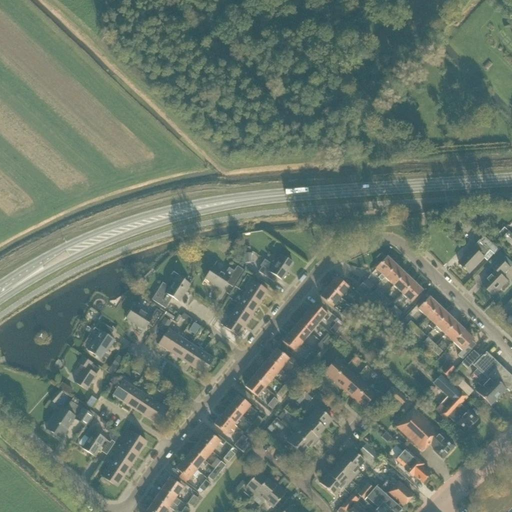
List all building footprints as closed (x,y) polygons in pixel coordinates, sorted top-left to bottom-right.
[(509,232),(504,228),(497,235),(502,240),(503,238),(511,246),(511,234),(509,232)] [(467,255),(458,264),(469,274),(484,259),(487,262),(494,255),(495,256),(495,255),(499,251),(484,237),(480,241),(473,248),(472,247),(466,254),(467,255)] [(495,255),(500,259),(501,259),(511,268),(511,267),(511,263),(504,255),(499,251),(495,255)] [(244,264),(252,263),(251,254),(243,255),(244,264)] [(264,260),(260,267),(261,268),(258,272),(272,282),(276,277),(282,281),(293,264),(280,256),(273,266),(264,260)] [(384,278),(395,267),(386,258),(375,270),(384,278)] [(500,288),(501,289),(508,282),(502,277),(511,268),(501,259),(500,259),(493,267),(492,268),(496,272),(482,286),(492,296),(500,288)] [(232,288),(243,271),(236,267),(233,272),(229,269),(225,275),(213,267),(204,280),(221,291),(226,284),(232,288)] [(393,287),(404,275),(395,267),(384,278),(393,287)] [(413,283),(404,275),(393,287),(402,295),(413,283)] [(179,302),(189,285),(177,277),(170,288),(162,284),(152,300),(165,309),(172,298),(179,302)] [(328,288),(340,298),(348,289),(335,278),(328,288)] [(362,284),(369,291),(373,287),(365,280),(362,284)] [(244,293),(260,303),(267,292),(252,282),(244,293)] [(413,283),(402,295),(410,303),(422,292),(413,283)] [(362,284),(357,288),(364,296),(369,291),(362,284)] [(332,308),(340,298),(328,288),(320,297),(332,308)] [(357,288),(353,293),(356,296),(361,300),(364,296),(357,288)] [(379,301),(383,297),(376,290),(372,294),(379,301)] [(252,314),(260,303),(244,293),(237,304),(252,314)] [(350,304),(354,308),(361,300),(356,296),(350,304)] [(383,297),(379,301),(386,308),(390,304),(383,297)] [(427,319),(438,307),(429,299),(418,310),(427,319)] [(245,325),(252,314),(237,304),(230,316),(245,325)] [(305,315),(318,325),(326,315),(313,305),(305,315)] [(151,318),(134,307),(126,320),(143,330),(147,325),(152,328),(161,314),(156,310),(151,318)] [(345,319),(351,311),(347,307),(340,315),(345,319)] [(396,318),(401,314),(394,307),(389,311),(396,318)] [(435,327),(446,315),(438,307),(427,319),(435,327)] [(310,334),(318,325),(305,315),(298,324),(310,334)] [(444,335),(455,324),(446,315),(435,327),(444,335)] [(238,337),(245,325),(230,316),(222,327),(238,337)] [(164,333),(171,323),(164,318),(157,329),(164,333)] [(413,333),(417,329),(410,322),(406,327),(413,333)] [(108,350),(114,341),(109,338),(113,331),(102,324),(97,331),(99,332),(87,351),(100,360),(107,349),(108,350)] [(194,335),(199,327),(193,324),(188,331),(194,335)] [(302,343),(310,334),(298,324),(290,333),(302,343)] [(334,335),(340,328),(335,324),(329,332),(334,335)] [(453,343),(464,332),(455,324),(444,335),(453,343)] [(417,329),(413,333),(420,340),(424,336),(417,329)] [(170,353),(180,338),(168,330),(158,346),(170,353)] [(464,332),(453,343),(461,351),(457,356),(462,360),(472,350),(471,349),(475,346),(471,342),(473,340),(464,332)] [(295,353),(302,343),(290,333),(282,343),(295,353)] [(320,343),(324,346),(331,339),(326,335),(320,343)] [(181,360),(191,345),(180,338),(170,353),(181,360)] [(430,350),(434,345),(427,339),(423,343),(430,350)] [(441,352),(446,346),(441,341),(436,347),(441,352)] [(318,354),(324,346),(320,343),(313,350),(318,354)] [(192,368),(202,352),(191,345),(181,360),(192,368)] [(434,345),(430,350),(437,357),(441,352),(436,347),(434,345)] [(268,360),(280,370),(288,361),(293,365),(296,361),(291,357),(288,360),(276,350),(268,360)] [(202,352),(192,368),(203,375),(213,360),(202,352)] [(480,359),(473,352),(461,364),(467,370),(472,365),(477,370),(472,375),(480,382),(477,384),(481,387),(475,393),(490,406),(506,390),(509,392),(511,389),(511,377),(486,353),(480,359)] [(309,365),(315,358),(311,354),(304,361),(309,365)] [(86,391),(95,376),(88,371),(92,365),(81,358),(77,364),(80,366),(75,375),(78,377),(74,383),(86,391)] [(273,379),(280,370),(268,360),(260,369),(273,379)] [(334,382),(346,369),(336,360),(324,373),(334,382)] [(112,375),(117,368),(112,364),(107,371),(112,375)] [(139,376),(144,369),(138,365),(134,372),(139,376)] [(447,377),(455,370),(450,365),(442,373),(447,377)] [(265,388),(273,379),(260,369),(252,378),(265,388)] [(296,381),(303,373),(298,369),(292,377),(296,381)] [(343,391),(355,378),(346,369),(334,382),(343,391)] [(148,387),(152,380),(146,376),(142,383),(148,387)] [(257,398),(265,388),(252,378),(245,388),(257,398)] [(353,400),(365,387),(355,378),(343,391),(353,400)] [(283,388),(287,392),(293,384),(289,380),(283,388)] [(124,404),(134,389),(123,381),(113,396),(124,404)] [(112,391),(115,386),(110,383),(107,387),(112,391)] [(68,396),(72,391),(67,387),(63,392),(68,396)] [(304,387),(293,400),(299,405),(304,399),(309,403),(314,396),(304,387)] [(365,387),(353,400),(363,409),(375,396),(365,387)] [(281,399),(287,392),(283,388),(276,395),(281,399)] [(135,411),(145,396),(134,389),(124,404),(135,411)] [(467,412),(459,405),(466,398),(456,389),(445,400),(449,404),(444,410),(440,406),(435,412),(444,421),(447,417),(455,425),(454,426),(464,434),(477,420),(467,412)] [(468,397),(472,393),(468,389),(464,393),(468,397)] [(54,404),(63,394),(59,390),(50,400),(54,404)] [(401,407),(406,401),(394,390),(389,396),(401,407)] [(167,392),(163,398),(169,402),(172,396),(167,392)] [(146,418),(156,403),(145,396),(135,411),(146,418)] [(241,417),(242,416),(246,412),(252,417),(256,413),(237,397),(229,406),(241,417)] [(272,410),(278,403),(273,399),(267,406),(272,410)] [(92,417),(70,403),(64,411),(60,409),(52,421),(46,430),(60,439),(74,419),(86,427),(92,417)] [(156,403),(146,418),(157,426),(167,411),(156,403)] [(244,418),(242,416),(241,417),(229,406),(221,416),(234,426),(238,420),(241,422),(244,418)] [(309,417),(324,430),(332,421),(317,408),(309,417)] [(445,439),(413,409),(395,427),(422,453),(430,444),(435,450),(433,452),(442,460),(454,447),(446,439),(445,439)] [(237,428),(234,426),(221,416),(214,425),(226,435),(230,430),(233,432),(237,428)] [(319,436),(324,430),(309,417),(301,425),(303,427),(318,440),(321,437),(319,436)] [(251,425),(256,429),(262,421),(258,418),(251,425)] [(94,457),(105,440),(93,433),(98,425),(93,421),(84,435),(89,438),(82,449),(94,457)] [(250,437),(256,429),(251,425),(245,433),(250,437)] [(114,443),(119,436),(107,426),(104,430),(109,434),(109,436),(110,440),(111,441),(114,443)] [(311,449),(318,440),(303,427),(296,435),(309,447),(311,449)] [(267,437),(271,432),(267,429),(263,434),(267,437)] [(124,444),(139,454),(146,443),(131,433),(124,444)] [(199,442),(212,453),(219,443),(222,446),(225,442),(218,436),(215,439),(207,433),(199,442)] [(296,435),(294,433),(286,442),(301,456),(309,447),(296,435)] [(242,445),(247,440),(242,436),(236,444),(241,448),(242,445)] [(204,462),(212,453),(199,442),(192,451),(204,462)] [(244,454),(250,446),(245,442),(242,445),(241,448),(239,450),(244,454)] [(131,465),(139,454),(124,444),(116,455),(131,465)] [(369,462),(376,454),(365,445),(358,453),(369,462)] [(357,471),(364,462),(349,449),(342,458),(357,471)] [(415,459),(405,450),(395,461),(406,470),(405,471),(412,478),(413,476),(422,484),(430,475),(421,467),(423,465),(415,459)] [(196,471),(204,462),(192,451),(184,461),(196,471)] [(228,463),(234,455),(230,451),(223,459),(228,463)] [(124,476),(131,465),(116,455),(109,466),(124,476)] [(359,472),(357,471),(342,458),(339,461),(341,462),(336,468),(351,481),(359,472)] [(199,473),(196,471),(184,461),(176,470),(188,480),(193,475),(195,477),(199,473)] [(394,486),(387,481),(395,472),(381,461),(367,477),(402,508),(413,496),(397,482),(394,486)] [(214,470),(219,474),(225,466),(220,463),(214,470)] [(117,488),(124,476),(109,466),(102,478),(117,488)] [(343,490),(351,481),(336,468),(331,474),(329,472),(327,475),(341,488),(343,490)] [(212,482),(219,474),(214,470),(208,478),(212,482)] [(254,496),(267,480),(258,473),(245,488),(254,496)] [(334,497),(341,488),(327,475),(319,484),(334,497)] [(162,490),(175,499),(182,489),(169,479),(162,490)] [(264,501),(277,486),(274,484),(273,485),(267,480),(254,496),(263,503),(264,501)] [(203,493),(209,485),(205,481),(199,489),(203,493)] [(398,511),(402,508),(377,486),(373,490),(367,484),(357,495),(376,511),(381,505),(387,511),(398,511)] [(264,501),(273,509),(286,494),(277,486),(264,501)] [(233,498),(239,490),(236,487),(230,495),(233,498)] [(155,499),(168,509),(172,503),(177,507),(180,502),(175,499),(162,490),(155,499)] [(350,504),(355,498),(351,495),(346,501),(350,504)] [(192,508),(198,500),(193,496),(187,504),(192,508)] [(152,511),(165,511),(168,509),(155,499),(148,509),(152,511)] [(362,511),(353,504),(353,503),(345,511),(362,511)]
